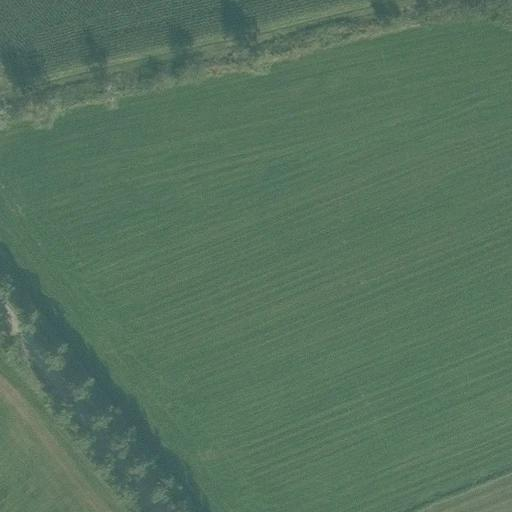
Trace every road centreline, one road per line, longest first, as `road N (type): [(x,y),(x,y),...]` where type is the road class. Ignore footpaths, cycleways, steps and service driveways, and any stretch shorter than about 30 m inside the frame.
road 1 (track): [(411,0),(0,99)]
road 2 (unclassified): [(162,511),(0,303)]
